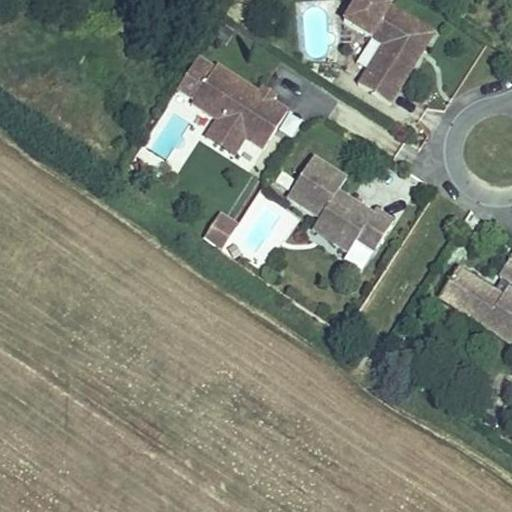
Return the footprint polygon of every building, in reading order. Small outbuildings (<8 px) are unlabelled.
[(348,83),(336,101),(370,124),(417,54),(348,8),(331,34),(365,57),(372,61),(355,88),(348,83)] [(365,57),(348,83),(355,88),(372,61),(365,57)] [(190,91),(194,85),(180,76),(176,82),(190,91)] [(241,166),(265,128),(249,118),(236,110),(195,83),(194,85),(190,91),(176,82),(159,108),(174,117),(171,121),(197,138),(190,149),(217,166),(224,155),(241,166)] [(253,110),(241,102),(236,110),(249,118),(253,110)] [(217,166),(190,149),(183,160),(209,178),(217,166)] [(321,197),(291,176),(265,211),(296,233),(290,241),(311,256),(308,260),(321,269),(329,257),(346,269),(369,238),(352,226),(344,236),(331,226),(336,220),(315,205),(321,197)] [(221,250),(237,222),(219,211),(202,239),(221,250)] [(311,256),(290,241),(287,245),(308,260),(311,256)] [(503,318),(511,304),(511,279),(491,266),(472,298),(478,302),(494,313),(503,318)] [(438,290),(418,319),(487,364),(510,329),(492,317),(481,310),(478,316),(471,312),(438,290)] [(494,313),(478,302),(471,312),(478,316),(481,310),(492,317),(494,313)]
